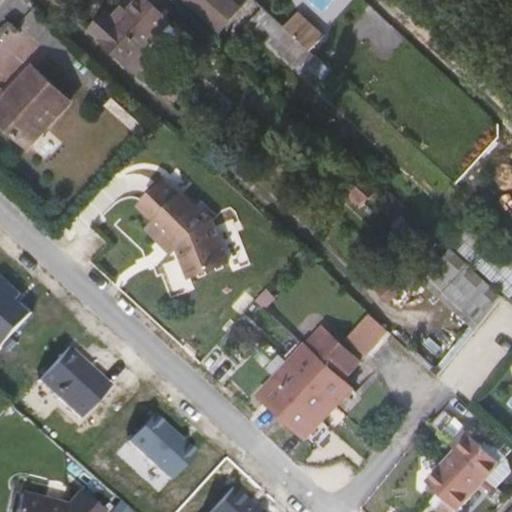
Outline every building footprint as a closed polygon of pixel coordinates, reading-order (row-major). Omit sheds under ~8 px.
[(172,0),(212,35),(235,10),(223,0),(172,0)] [(223,0),(235,10),(244,0),(223,0)] [(245,25),(290,67),(304,52),(258,11),(245,25)] [(115,58),(156,95),(174,77),(164,69),(186,45),(163,25),(141,48),(132,40),(115,58)] [(290,67),(304,79),(317,64),(304,52),(290,67)] [(49,168),(88,124),(52,93),(12,137),(49,168)] [(153,224),(168,237),(162,246),(177,261),(185,253),(210,290),(240,268),(217,234),(177,197),(153,224)] [(399,247),(417,228),(399,212),(384,199),(366,217),(399,247)] [(425,271),(473,325),(503,298),(455,244),(425,271)] [(358,359),(376,375),(400,348),(381,332),(358,359)] [(324,458),(367,410),(355,399),(373,379),(335,343),(273,412),(324,458)] [(501,388),(479,367),(465,382),(488,402),(501,388)] [(438,497),(454,511),(480,511),(511,478),(481,451),(438,497)]
